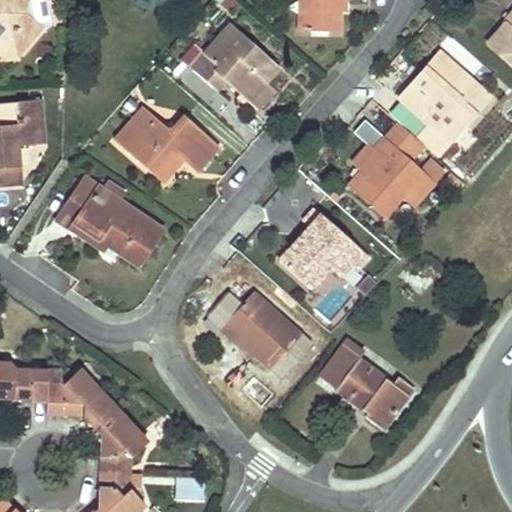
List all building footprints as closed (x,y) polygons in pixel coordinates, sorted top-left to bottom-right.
[(0,0),(0,56),(5,51),(10,56),(14,60),(39,31),(23,17),(25,4),(28,0),(0,0)] [(28,0),(25,4),(23,17),(39,31),(47,31),(50,24),(43,0),(28,0)] [(299,0),(299,33),(339,34),(339,12),(339,0),(299,0)] [(511,13),(487,42),(495,49),(511,30),(511,29),(511,13)] [(224,81),(231,88),(239,95),(244,90),(252,97),(247,102),(257,111),(274,91),(265,83),(278,67),(230,26),(204,57),(192,70),(215,91),(224,81)] [(511,29),(511,30),(495,49),(511,63),(511,29)] [(204,57),(193,47),(181,61),(192,70),(204,57)] [(5,51),(0,56),(0,64),(14,60),(10,56),(5,51)] [(424,115),(421,119),(447,142),(480,106),(460,88),(468,80),(439,55),(399,100),(415,114),(419,110),(424,115)] [(215,91),(192,70),(182,82),(214,111),(224,100),(215,91)] [(480,106),(487,98),(468,80),(460,88),(480,106)] [(239,95),(236,99),(243,105),(246,101),(247,102),(252,97),(244,90),(239,95)] [(0,188),(19,187),(16,145),(43,143),(39,103),(0,106),(0,188)] [(184,161),(190,166),(196,172),(218,148),(185,119),(172,133),(167,133),(143,110),(114,142),(153,176),(172,154),(176,154),(184,161)] [(424,115),(419,110),(415,114),(421,119),(424,115)] [(424,175),(409,161),(422,146),(399,125),(385,140),(383,138),(372,150),(367,145),(352,162),(362,170),(366,174),(352,190),(384,219),(411,189),(424,175)] [(153,176),(163,185),(184,161),(176,154),(172,154),(153,176)] [(362,170),(347,186),(352,190),(366,174),(362,170)] [(422,199),(435,185),(424,175),(411,189),(422,199)] [(439,185),(443,189),(447,194),(455,184),(447,177),(439,185)] [(135,265),(147,248),(159,230),(118,201),(102,190),(85,178),(56,221),(70,230),(74,224),(106,246),(135,265)] [(123,194),(107,183),(102,190),(118,201),(123,194)] [(314,269),(318,273),(323,277),(330,270),(338,278),(349,266),(355,271),(366,258),(314,211),(304,223),(318,236),(310,245),(301,237),(279,262),(302,283),(314,269)] [(74,224),(70,230),(102,252),(106,246),(74,224)] [(418,293),(428,280),(407,264),(397,278),(418,293)] [(302,283),(311,291),(323,277),(318,273),(314,269),(302,283)] [(231,342),(234,339),(237,336),(255,352),(254,352),(254,353),(253,353),(252,355),(270,371),(300,337),(252,293),(219,331),(231,342)] [(234,339),(231,342),(249,358),(252,355),(253,353),(254,353),(254,352),(237,336),(234,339)] [(364,418),(373,424),(382,431),(413,390),(397,379),(393,384),(359,360),(364,354),(346,342),(320,376),(336,389),(335,392),(366,415),(364,418)] [(31,402),(46,403),(47,384),(47,370),(15,368),(10,363),(0,362),(0,400),(19,401),(19,403),(22,407),(28,407),(30,405),(31,402)] [(85,426),(92,427),(115,405),(80,368),(62,386),(47,384),(46,403),(46,416),(83,418),(82,423),(85,426)] [(100,436),(99,473),(130,475),(131,458),(149,442),(115,405),(92,427),(92,432),(95,435),(100,436)] [(88,511),(141,511),(146,508),(130,490),(130,475),(99,473),(98,509),(93,509),(88,511)] [(173,499),(205,501),(206,478),(175,477),(173,499)] [(0,511),(16,511),(3,499),(0,501),(0,511)]
